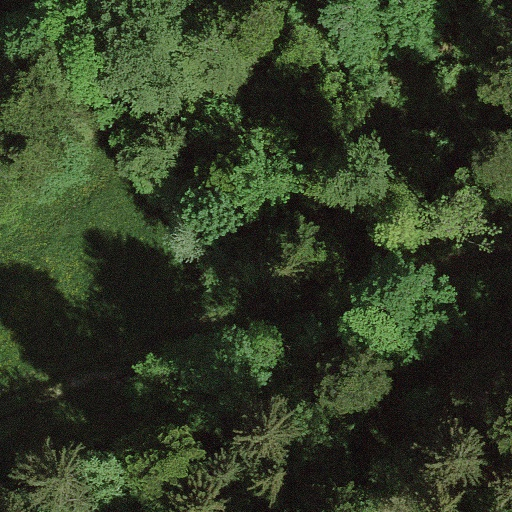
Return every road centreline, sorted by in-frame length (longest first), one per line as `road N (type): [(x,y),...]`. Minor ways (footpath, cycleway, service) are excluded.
road 1 (track): [(511,249),(302,292),(0,402)]
road 2 (track): [(0,223),(145,86),(256,0)]
